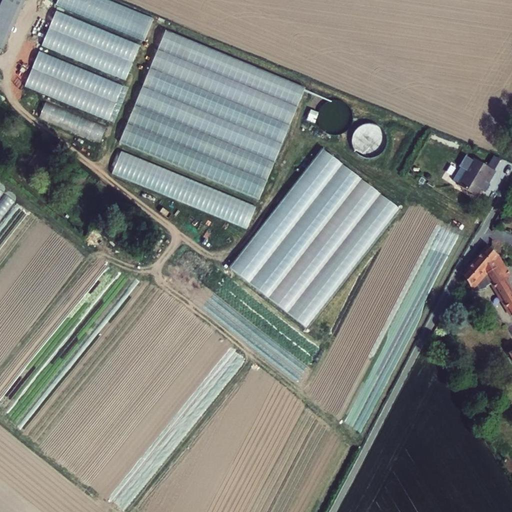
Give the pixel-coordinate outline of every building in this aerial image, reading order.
[(5,0),(0,13),(0,48),(5,50),(26,0),(5,0)] [(144,40),(153,16),(108,0),(57,0),(55,6),(144,40)] [(54,12),(41,47),(126,79),(139,43),(54,12)] [(262,197),(304,84),(162,32),(120,145),(262,197)] [(37,52),(24,89),(110,119),(123,82),(37,52)] [(38,119),(100,141),(107,124),(44,102),(38,119)] [(370,118),(368,125),(377,128),(379,122),(370,118)] [(376,141),(385,146),(395,128),(386,123),(376,141)] [(119,152),(111,175),(180,199),(188,177),(119,152)] [(455,165),(448,178),(472,192),(480,177),(483,179),(491,167),(468,154),(461,168),(455,165)] [(237,210),(235,215),(241,217),(240,222),(234,220),(233,223),(248,227),(254,205),(244,202),(242,211),(237,210)] [(484,245),(459,275),(469,291),(471,291),(474,289),(477,287),(478,284),(479,282),(479,279),(478,278),(482,275),(501,309),(509,304),(511,308),(511,293),(511,294),(498,271),(502,269),(493,253),(494,251),(484,245)]
